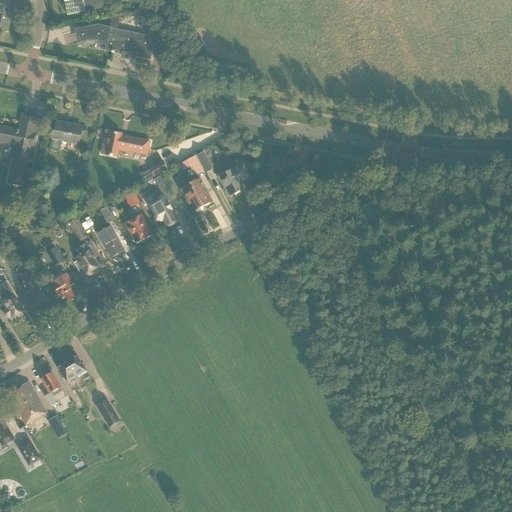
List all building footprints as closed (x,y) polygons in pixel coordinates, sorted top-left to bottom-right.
[(0,0),(0,27),(9,29),(10,21),(12,22),(16,0),(0,0)] [(68,0),(68,1),(71,0),(73,0),(75,8),(83,6),(85,12),(104,8),(102,0),(68,0)] [(110,28),(98,25),(79,30),(82,42),(85,41),(91,41),(98,41),(102,41),(107,42),(105,51),(151,60),(154,44),(148,36),(117,29),(119,17),(111,18),(110,28)] [(0,141),(16,145),(8,184),(22,186),(30,148),(34,149),(37,134),(34,133),(37,117),(26,115),(22,131),(0,126),(0,141)] [(63,124),(56,123),(50,150),(60,153),(63,141),(79,144),(82,128),(75,126),(75,124),(63,122),(63,124)] [(121,135),(106,131),(101,153),(117,156),(119,147),(126,149),(126,151),(147,155),(150,142),(121,135)] [(203,154),(198,158),(205,170),(211,167),(203,154)] [(268,170),(295,175),(297,161),(271,155),(268,170)] [(196,156),(179,165),(182,171),(190,167),(200,162),(196,156)] [(163,162),(150,169),(155,179),(168,171),(163,162)] [(230,196),(244,188),(240,181),(249,176),(244,166),(231,173),(231,171),(219,178),(230,196)] [(157,200),(148,205),(158,223),(163,220),(166,226),(177,221),(167,202),(172,199),(161,176),(154,180),(161,192),(154,196),(157,200)] [(181,189),(194,212),(212,202),(199,179),(181,189)] [(131,208),(141,203),(135,192),(125,197),(131,208)] [(108,207),(101,211),(108,224),(115,220),(108,207)] [(136,207),(129,211),(133,220),(126,224),(134,238),(134,240),(135,242),(137,243),(139,242),(140,239),(150,234),(136,207)] [(69,218),(81,240),(87,237),(76,214),(69,218)] [(97,233),(111,258),(124,250),(111,225),(97,233)] [(76,258),(84,272),(86,275),(88,275),(91,272),(90,270),(98,266),(94,259),(95,259),(92,255),(91,255),(89,251),(86,252),(83,246),(77,249),(80,256),(76,258)] [(64,262),(56,248),(47,253),(55,267),(64,262)] [(64,293),(69,301),(71,299),(72,299),(73,299),(74,299),(75,298),(75,297),(79,294),(71,280),(69,280),(64,270),(56,274),(57,277),(51,281),(54,285),(52,286),(59,297),(64,293)] [(36,305),(41,302),(42,303),(45,301),(45,300),(46,299),(33,278),(21,285),(28,297),(31,296),(36,305)] [(23,311),(12,293),(13,292),(7,282),(0,285),(0,295),(4,302),(3,302),(7,309),(5,311),(4,313),(5,315),(7,317),(9,317),(11,316),(12,317),(15,316),(17,316),(19,316),(20,314),(20,312),(23,311)] [(60,367),(58,368),(64,377),(63,378),(66,382),(67,381),(67,382),(78,376),(79,378),(82,375),(85,379),(90,377),(77,356),(75,358),(74,357),(71,359),(71,360),(64,364),(63,364),(60,366),(60,367)] [(67,396),(52,373),(41,380),(50,394),(46,397),(51,405),(67,396)] [(30,397),(23,386),(8,395),(26,425),(47,413),(35,393),(30,397)] [(107,400),(97,407),(110,427),(120,421),(107,400)] [(6,428),(0,418),(0,441),(2,440),(3,442),(6,445),(14,440),(7,428),(6,428)] [(14,433),(20,443),(26,440),(19,430),(14,433)] [(27,465),(38,458),(27,441),(16,448),(27,465)]
